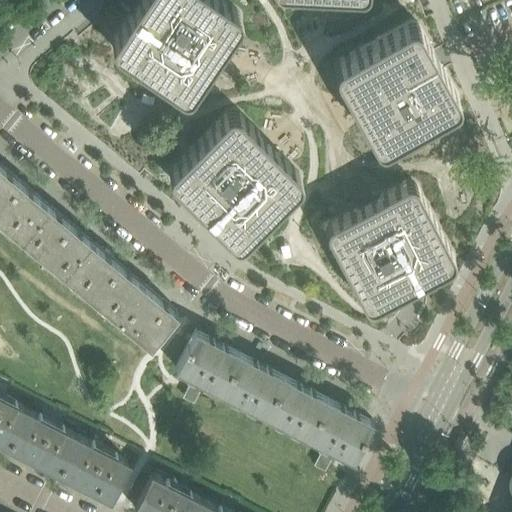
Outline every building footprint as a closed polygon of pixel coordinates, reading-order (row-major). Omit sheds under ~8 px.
[(112,40),(111,43),(112,46),(113,48),(115,50),(179,93),(182,95),(185,95),(188,94),(190,93),(192,91),(215,57),(239,22),(240,19),(240,16),(240,13),(239,11),(236,9),(223,0),(138,0),(113,37),(112,40)] [(335,63),(334,66),(334,69),(335,71),(373,139),(375,141),(377,143),(380,144),(383,143),(386,142),(453,105),(456,103),(457,100),(458,98),(458,95),(457,92),(419,25),(417,22),(415,20),(412,20),(409,20),(406,21),(339,59),(337,60),(335,63)] [(170,169),(169,172),(169,174),(170,177),(171,179),(230,239),(233,240),(236,241),(238,241),(241,240),(244,238),(298,184),(299,181),(300,179),(300,176),(300,173),(298,171),(238,112),(236,110),(233,109),(231,109),(228,110),(226,112),(171,167),(170,169)] [(42,198),(0,163),(0,214),(14,226),(25,213),(27,215),(30,210),(32,211),(42,198)] [(327,225),(326,227),(326,230),(327,233),(362,301),(364,303),(367,305),(369,306),(372,306),(375,305),(396,294),(449,266),(451,264),(453,262),(454,259),(454,256),(453,253),(417,185),(415,183),(413,181),(410,180),(407,180),(404,181),(330,221),(328,222),(327,225)] [(93,240),(42,198),(32,211),(30,210),(27,215),(25,213),(14,226),(71,273),(82,259),(80,258),(83,254),(81,253),(93,240)] [(141,280),(93,240),(81,253),(83,254),(80,258),(82,259),(71,273),(119,313),(133,296),(130,294),(141,280)] [(149,340),(174,310),(176,308),(174,307),(174,308),(141,280),(130,294),(133,296),(119,313),(149,338),(148,339),(149,340)] [(220,388),(239,351),(196,329),(197,328),(195,327),(175,366),(177,367),(177,366),(186,370),(184,373),(192,377),(182,395),(193,401),(202,382),(203,379),(220,388)] [(264,410),(283,373),(239,351),(220,388),(264,410)] [(308,433),(327,396),(283,373),(264,410),(308,433)] [(127,458),(64,426),(56,422),(0,392),(0,437),(26,451),(89,483),(109,493),(120,471),(127,458)] [(352,457),(369,423),(372,418),(370,417),(370,419),(365,416),(327,396),(308,433),(325,442),(314,462),(324,467),(334,447),(350,455),(350,456),(352,457)] [(194,511),(202,497),(151,471),(145,484),(134,506),(145,511),(194,511)] [(230,511),(211,502),(202,497),(194,511),(230,511)]
